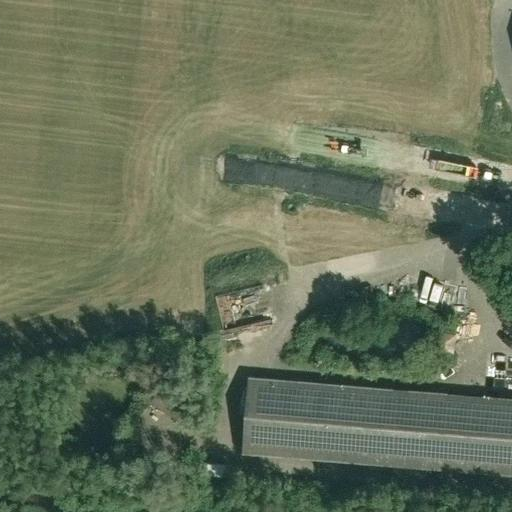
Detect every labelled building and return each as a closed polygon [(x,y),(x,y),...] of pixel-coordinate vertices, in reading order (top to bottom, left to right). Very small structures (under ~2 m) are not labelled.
[(416,185),(410,210),(444,217),(450,192),(416,185)] [(348,252),(310,257),(311,266),(349,262),(348,252)] [(498,256),(485,263),(497,287),(511,280),(498,256)] [(232,312),(276,302),(270,276),(226,286),(232,312)] [(511,398),(251,377),(244,441),(243,454),(511,475),(511,398)] [(172,500),(171,511),(206,511),(206,501),(172,500)]
